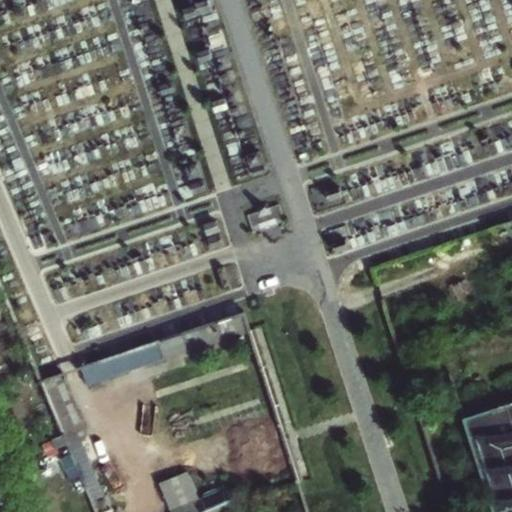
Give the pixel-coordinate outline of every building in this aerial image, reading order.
[(244,312),(183,332),(189,348),(250,328),(244,312)] [(165,357),(159,340),(110,357),(81,367),(86,383),(165,357)] [(86,434),(60,374),(59,374),(42,380),(67,442),(79,437),(86,434)] [(511,511),(511,403),(464,419),(494,511),(511,511)] [(67,442),(97,511),(110,511),(79,437),(67,442)] [(184,476),(162,486),(171,508),(194,498),(184,476)] [(173,511),(221,511),(236,506),(228,486),(172,510),(173,511)]
